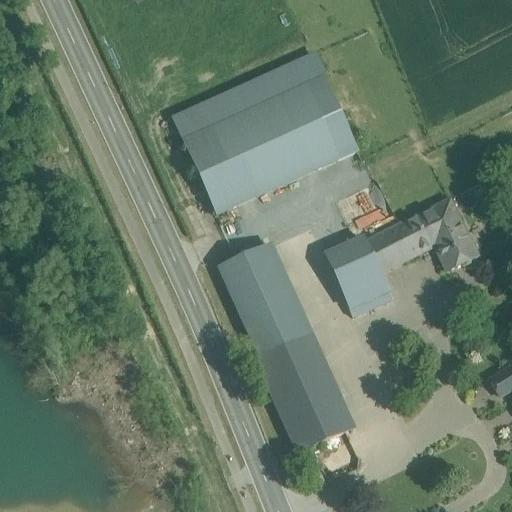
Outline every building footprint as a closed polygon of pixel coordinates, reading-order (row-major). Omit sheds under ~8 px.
[(305,90),(184,145),(217,218),(338,163),(305,90)] [(487,118),(511,106),(507,98),(483,110),(487,118)] [(450,201),(388,232),(405,265),(434,250),(446,275),(479,259),(450,201)] [(388,232),(357,248),(374,281),(405,265),(388,232)] [(356,249),(227,315),(251,361),(256,359),(257,363),(309,340),(306,333),(322,325),(323,327),(337,319),(341,325),(369,310),(385,302),(381,296),(374,281),(357,248),(356,249)] [(385,302),(369,310),(374,318),(389,310),(387,307),(394,303),(389,292),(381,296),(385,302)] [(257,363),(256,364),(298,457),(353,432),(312,339),(309,340),(257,363)] [(495,400),(509,393),(511,397),(511,375),(488,388),(495,400)]
